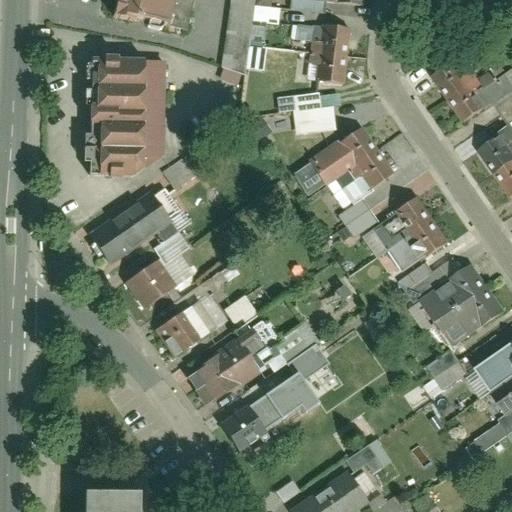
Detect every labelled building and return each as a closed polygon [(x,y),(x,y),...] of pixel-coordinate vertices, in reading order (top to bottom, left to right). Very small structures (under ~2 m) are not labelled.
[(193,0),(117,0),(113,19),(187,30),(193,0)] [(229,0),(220,69),(243,73),(253,0),(229,0)] [(348,86),(353,25),(322,23),(317,84),(348,86)] [(490,108),(454,58),(429,76),(464,126),(490,108)] [(133,178),(161,158),(161,65),(93,64),(92,178),(133,178)] [(293,135),(334,132),(333,106),(338,106),(338,93),(276,97),(277,114),(292,113),(293,135)] [(397,178),(362,130),(336,149),(371,197),(397,178)] [(511,138),(507,131),(479,151),(511,197),(511,138)] [(174,226),(153,197),(97,237),(119,267),(174,226)] [(440,244),(409,203),(370,232),(401,273),(440,244)] [(178,287),(155,260),(128,283),(151,311),(178,287)] [(419,280),(432,271),(426,263),(398,282),(411,300),(426,290),(419,280)] [(510,315),(475,267),(428,301),(462,349),(510,315)] [(222,309),(231,324),(252,312),(244,297),(222,309)] [(160,325),(182,358),(213,337),(191,305),(160,325)] [(267,368),(249,339),(197,371),(215,400),(267,368)] [(511,347),(502,355),(511,369),(511,347)] [(310,411),(320,404),(305,383),(328,368),(314,348),(288,366),(295,378),(285,385),(266,398),(282,422),(306,406),(310,411)] [(451,351),(425,369),(432,379),(422,386),(431,399),(467,374),(451,351)] [(267,431),(282,422),(266,398),(251,408),(267,431)] [(270,444),(274,440),(267,431),(249,406),(225,423),(248,454),(267,440),(270,444)] [(348,511),(371,497),(350,467),(286,511),(287,511),(348,511)] [(275,492),(281,502),(298,493),(292,482),(275,492)] [(134,511),(134,496),(88,496),(87,511),(134,511)]
